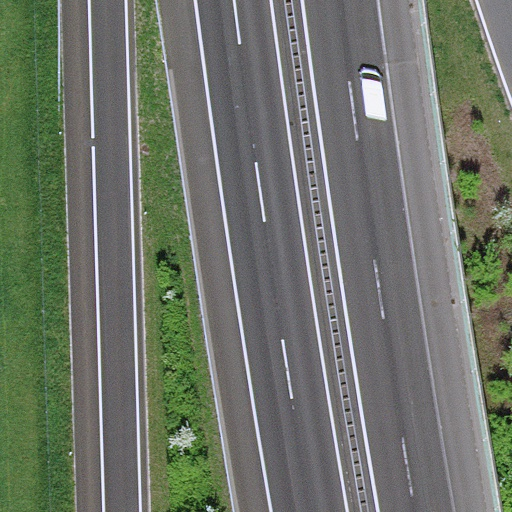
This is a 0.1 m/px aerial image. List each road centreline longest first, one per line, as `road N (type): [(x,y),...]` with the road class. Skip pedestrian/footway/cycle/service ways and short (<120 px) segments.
road 1 (motorway): [(432,511),(353,0)]
road 2 (motorway): [(236,0),(314,511)]
road 3 (motorway): [(105,0),(121,511)]
